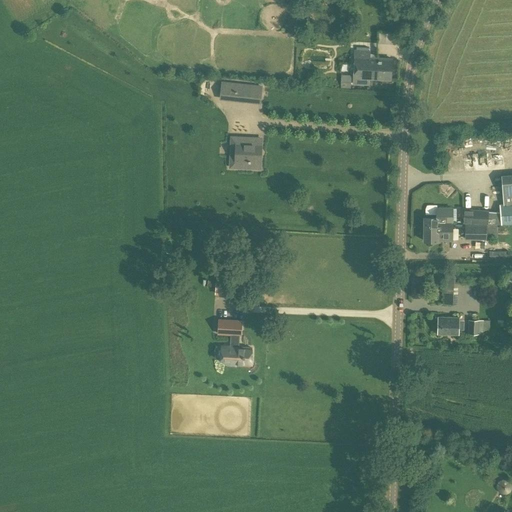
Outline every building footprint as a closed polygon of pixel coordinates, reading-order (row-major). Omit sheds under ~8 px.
[(391,78),(391,59),(369,58),(369,51),(354,51),(353,82),(367,83),(368,77),(391,78)] [(350,87),(351,74),(342,73),(340,86),(350,87)] [(262,85),(221,81),(219,100),(261,104),(262,85)] [(256,137),(235,137),(234,162),(250,162),(250,169),(261,170),(262,145),(256,144),(256,137)] [(503,196),(511,194),(511,174),(501,175),(503,196)] [(501,225),(511,224),(511,203),(499,204),(500,213),(501,225)] [(456,220),(456,208),(437,208),(436,206),(427,206),(425,209),(425,214),(426,214),(426,217),(424,217),(424,221),(452,221),(452,220),(456,220)] [(488,224),(501,225),(500,213),(488,212),(489,210),(464,209),(463,223),(483,224),(486,224),(488,224)] [(452,221),(424,221),(424,240),(438,240),(452,240),(452,221)] [(486,240),(486,224),(483,224),(465,224),(465,240),(486,240)] [(508,251),(489,251),(489,262),(508,262),(508,251)] [(457,305),(458,275),(444,275),(444,305),(457,305)] [(236,283),(216,282),(215,291),(235,292),(236,283)] [(463,330),(463,320),(459,320),(459,317),(438,317),(438,333),(458,334),(458,330),(463,330)] [(242,321),(219,319),(218,333),(231,334),(230,346),(225,346),(224,360),(236,361),(236,364),(251,365),(252,347),(238,347),(239,334),(241,334),(242,321)] [(479,334),(480,320),(468,320),(468,334),(479,334)] [(496,487),(496,488),(496,489),(497,489),(497,490),(497,491),(498,491),(498,492),(499,493),(500,494),(501,494),(502,494),(502,495),(503,495),(504,495),(505,495),(506,495),(506,494),(507,494),(508,494),(508,493),(509,493),(510,492),(510,491),(511,491),(511,490),(511,489),(511,488),(511,487),(511,486),(511,485),(511,484),(511,483),(510,483),(510,482),(509,482),(509,481),(508,481),(508,480),(507,480),(506,480),(505,480),(504,480),(503,480),(502,480),(501,480),(500,480),(500,481),(499,481),(499,482),(498,482),(498,483),(497,483),(497,484),(497,485),(496,486),(496,487)]
